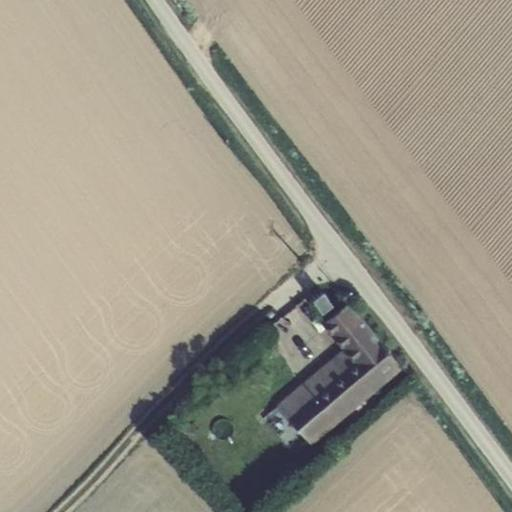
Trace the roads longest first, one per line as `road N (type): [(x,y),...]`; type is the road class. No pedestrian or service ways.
road 1 (unclassified): [(156,0),(511,479)]
road 2 (track): [(68,511),(187,379),(337,249)]
